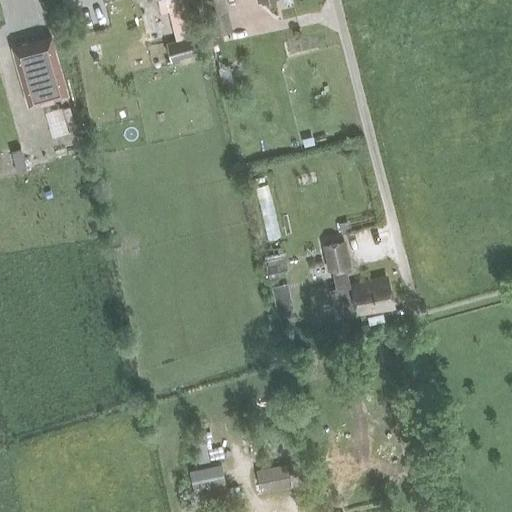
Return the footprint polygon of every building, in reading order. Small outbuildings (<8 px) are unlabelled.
[(42,0),(39,0),(4,9),(19,67),(58,57),(42,0)] [(202,0),(208,17),(227,12),(223,0),(202,0)] [(190,38),(166,44),(170,58),(166,59),(168,68),(179,65),(178,59),(194,55),(190,38)] [(232,79),(228,65),(218,67),(221,82),(232,79)] [(273,197),(261,198),(267,238),(279,236),(273,197)] [(345,241),(325,244),(329,268),(332,268),(336,287),(330,288),(334,313),(333,313),(333,314),(357,310),(358,313),(382,309),(381,302),(391,301),(388,287),(387,287),(386,277),(353,284),(353,287),(350,287),(346,265),(349,264),(345,241)] [(266,265),(269,279),(289,275),(287,267),(285,261),(266,265)] [(288,280),(273,284),(279,308),(294,304),(288,280)] [(199,462),(212,459),(206,439),(194,442),(199,462)] [(258,486),(260,493),(291,486),(289,479),(286,463),(255,470),(258,486)] [(190,470),(192,483),(191,483),(195,500),(225,493),(222,478),(224,478),(221,464),(190,470)]
